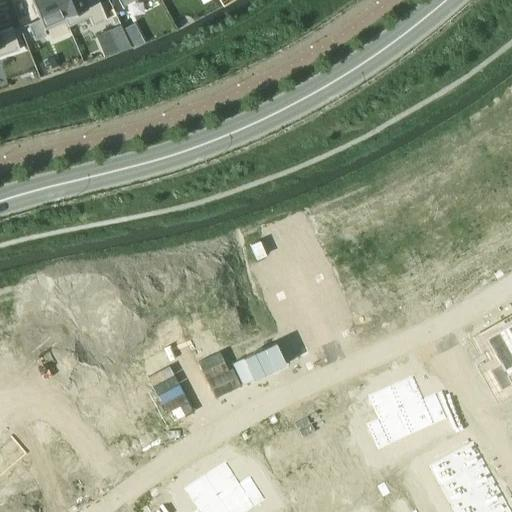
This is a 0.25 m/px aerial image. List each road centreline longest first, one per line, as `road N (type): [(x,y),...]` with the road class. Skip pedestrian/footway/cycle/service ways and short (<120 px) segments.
road 1 (secondary): [(0,199),(236,129),(386,46),(439,0)]
road 2 (residential): [(119,491),(341,368),(430,333)]
road 3 (residential): [(0,373),(24,366),(119,491)]
road 4 (residential): [(511,479),(430,333)]
